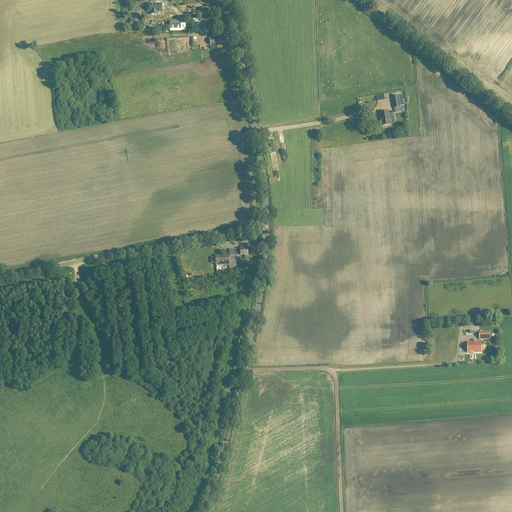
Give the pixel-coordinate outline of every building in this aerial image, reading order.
[(156,15),(156,13),(161,13),(161,5),(149,5),(149,13),(150,13),(150,15),(156,15)] [(140,14),(130,14),(130,31),(140,31),(140,14)] [(218,20),(209,22),(210,25),(205,25),(206,31),(219,29),(218,20)] [(170,30),(185,30),(185,21),(170,21),(170,30)] [(400,108),(398,96),(392,97),(394,109),(400,108)] [(388,111),(379,113),(382,127),(391,125),(390,123),(391,123),(392,122),(391,120),(390,119),(388,111)] [(237,261),(236,256),(236,255),(240,255),(240,256),(248,255),(247,249),(240,249),(240,250),(236,250),(230,251),(230,261),(237,261)] [(216,266),(229,265),(228,254),(216,255),(216,266)] [(467,343),(468,353),(481,353),(481,342),(467,343)]
